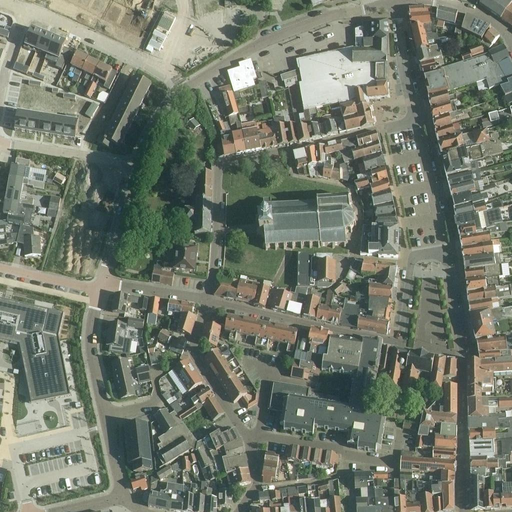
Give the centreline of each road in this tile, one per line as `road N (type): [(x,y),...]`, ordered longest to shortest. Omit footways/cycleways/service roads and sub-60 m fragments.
road 1 (residential): [(206,301),(225,163),(414,120)]
road 2 (residential): [(442,254),(412,259),(394,341),(206,301)]
road 3 (residential): [(461,511),(462,354),(442,254)]
road 4 (tertiary): [(182,91),(272,38),(393,2)]
road 5 (tertiary): [(123,499),(90,349),(97,294)]
road 6 (residential): [(182,91),(26,10)]
road 7 (residential): [(399,431),(388,460),(258,437)]
road 8 (residential): [(248,442),(192,352),(206,301)]
road 9 (residential): [(138,166),(0,143)]
road 10 (residential): [(28,511),(9,441),(9,376)]
road 11 (residential): [(442,254),(414,120)]
road 12 (tertiary): [(102,284),(138,166)]
road 13 (residential): [(414,120),(393,2)]
